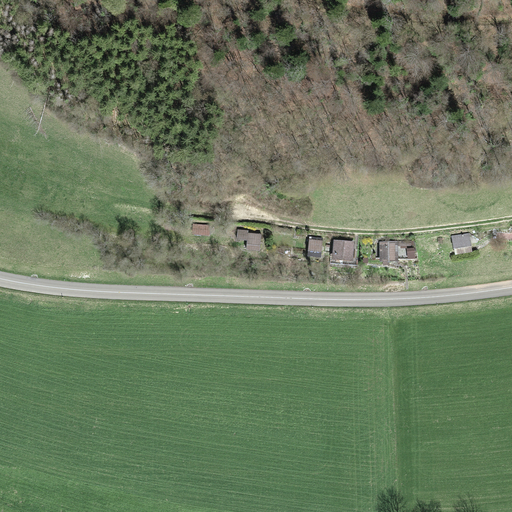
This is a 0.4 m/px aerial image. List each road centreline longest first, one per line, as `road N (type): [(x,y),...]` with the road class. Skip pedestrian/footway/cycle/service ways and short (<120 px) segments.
road 1 (secondary): [(0,278),(116,292),(320,299),(511,287)]
road 2 (track): [(511,217),(378,231),(249,216)]
road 3 (track): [(307,0),(403,19),(511,22)]
